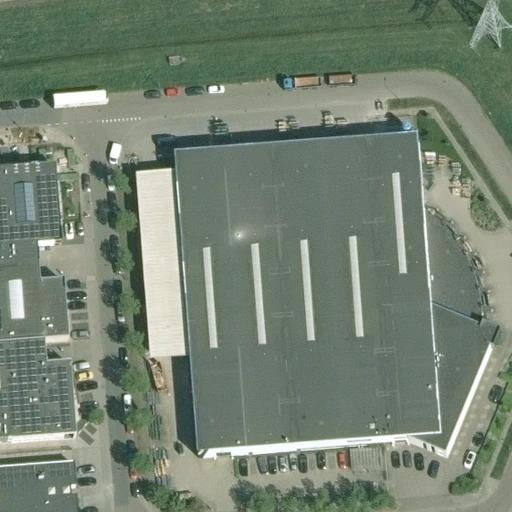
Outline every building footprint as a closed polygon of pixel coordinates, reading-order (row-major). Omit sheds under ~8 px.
[(177,177),(191,363),(199,459),(351,448),(387,445),(400,444),(408,443),(447,459),(491,352),(495,354),(498,346),(503,335),(484,327),(482,331),(477,329),(477,323),(477,316),(476,310),(475,304),(474,298),(473,292),(471,286),(469,280),(467,274),(465,268),(463,264),(461,261),(458,257),(455,252),(451,247),(448,242),(444,237),(439,233),(435,228),(430,224),(425,221),(419,140),(378,143),(327,147),(259,152),(211,156),(176,159),(177,177)] [(0,347),(3,347),(43,344),(67,342),(63,283),(39,285),(37,265),(37,256),(36,248),(60,247),(54,168),(0,172),(0,347)] [(191,363),(177,177),(155,179),(140,180),(154,366),(169,365),(191,363)] [(44,355),(43,344),(3,347),(0,347),(0,445),(62,441),(74,428),(69,366),(45,368),(44,355)] [(0,471),(0,511),(76,511),(75,499),(70,500),(69,490),(75,490),(73,466),(0,471)]
